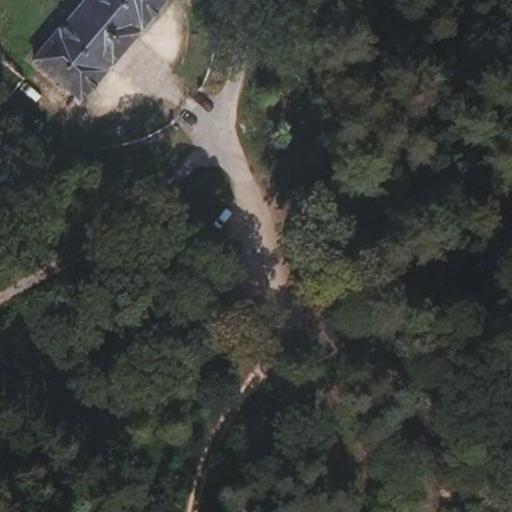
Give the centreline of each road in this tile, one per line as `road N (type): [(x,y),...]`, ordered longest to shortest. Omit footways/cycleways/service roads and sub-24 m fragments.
road 1 (track): [(181,511),(189,451),(218,399),(328,315),(282,256),(261,201),(210,137)]
road 2 (unclassified): [(0,295),(142,214),(210,137),(211,0)]
